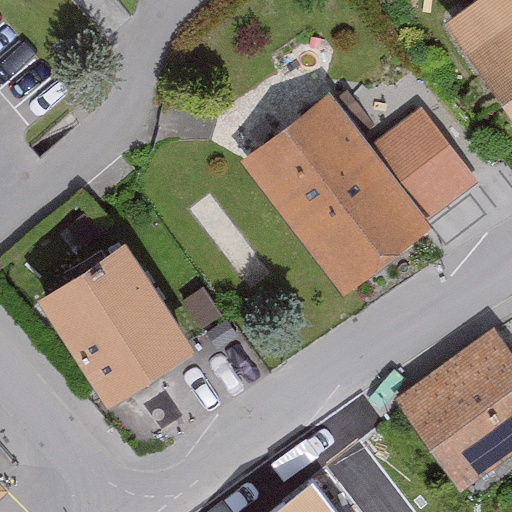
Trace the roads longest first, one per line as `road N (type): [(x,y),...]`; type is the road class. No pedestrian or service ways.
road 1 (residential): [(148,511),(511,260)]
road 2 (residential): [(127,511),(0,370)]
